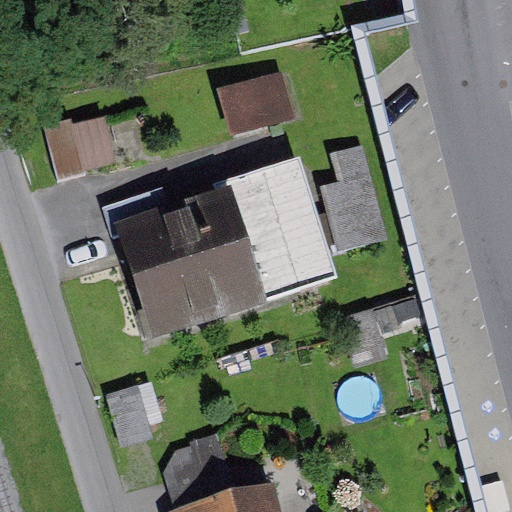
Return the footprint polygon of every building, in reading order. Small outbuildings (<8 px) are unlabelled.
[(222,87),(229,133),(296,122),(289,76),(222,87)] [(60,175),(119,164),(110,115),(51,126),(60,175)] [(411,231),(473,511),(511,511),(511,433),(453,166),(391,180),(389,170),(327,184),(341,246),(411,231)] [(301,168),(113,225),(150,347),(338,290),(301,168)] [(280,511),(276,494),(195,511),(280,511)]
